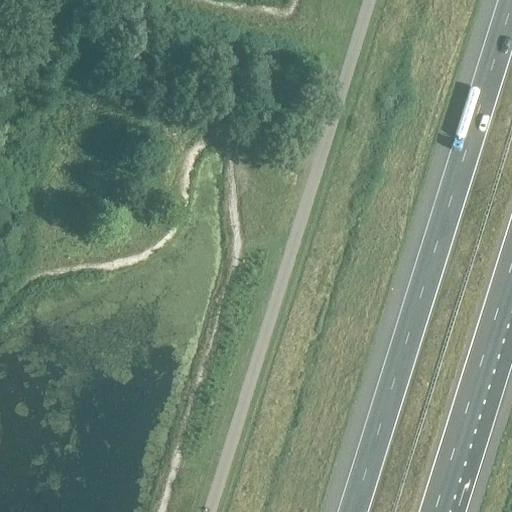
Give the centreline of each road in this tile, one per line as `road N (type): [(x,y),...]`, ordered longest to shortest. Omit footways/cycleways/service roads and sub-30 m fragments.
road 1 (motorway): [(505,0),(345,511)]
road 2 (motorway): [(434,511),(511,262)]
